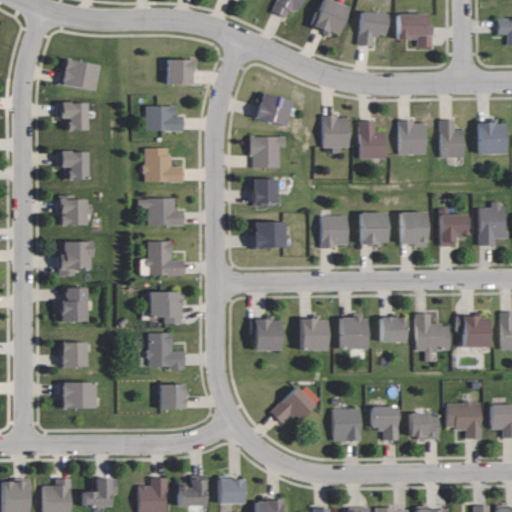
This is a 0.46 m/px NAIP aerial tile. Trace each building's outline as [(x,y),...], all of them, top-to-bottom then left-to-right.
[(274,0),(299,0),(295,9),(291,7),(290,9),(287,8),(283,15),(270,9),(274,0)] [(308,24),(317,0),(332,0),(346,5),(335,33),(329,30),(327,34),(321,32),(322,30),(308,24)] [(359,7),(384,10),(382,32),(376,31),(376,36),(371,35),(370,45),(355,43),(359,7)] [(423,12),(423,22),(428,22),(428,45),(414,45),(414,37),(394,37),(394,12),(423,12)] [(511,44),(504,44),(503,33),(494,33),(494,18),(511,18),(511,44)] [(96,64),(91,89),(56,82),(59,68),(60,69),(63,58),(96,64)] [(164,58),(190,58),(190,66),(193,66),(193,72),(188,72),(188,82),(164,82),(164,58)] [(281,124),(251,116),(255,100),(257,100),(259,91),(288,99),(281,124)] [(83,128),(63,128),(63,114),(54,115),(54,100),(83,100),(83,128)] [(142,104),(172,104),(172,113),(170,113),(170,114),(180,114),(180,128),(142,129),(142,104)] [(346,116),(346,145),(320,145),(320,113),(334,112),(334,116),(346,116)] [(501,120),(501,150),(476,150),(475,119),(488,119),(488,116),(495,116),(495,120),(501,120)] [(451,128),(460,128),(460,154),(438,155),(438,130),(436,130),(436,117),(451,117),(451,128)] [(382,129),(382,156),(357,156),(356,131),(355,131),(355,119),(372,118),(372,129),(382,129)] [(397,152),(396,123),(395,123),(395,119),(410,118),(410,122),(422,121),(423,152),(397,152)] [(276,145),(276,167),(249,166),(250,155),(246,155),(247,135),(282,136),(282,146),(276,145)] [(165,147),(165,154),(169,154),(169,164),(181,164),(181,180),(143,181),(143,172),(141,172),(141,164),(142,164),(142,147),(165,147)] [(84,151),(84,178),(61,177),(62,166),(55,166),(55,151),(84,151)] [(273,199),(264,199),(264,203),(248,203),(248,187),(247,187),(247,175),(273,175),(273,199)] [(62,193),(71,193),(71,196),(81,196),(81,202),(89,202),(88,212),(81,212),(81,222),(57,222),(57,210),(55,210),(55,196),(56,196),(56,193),(62,193)] [(145,223),(145,205),(134,205),(134,197),(172,197),(172,208),(180,208),(180,223),(145,223)] [(504,235),(491,235),(491,242),(475,242),(475,230),(476,230),(476,205),(488,205),(488,200),(498,200),(498,204),(501,204),(501,228),(504,228),(504,235)] [(436,206),(446,206),(446,210),(464,210),(464,231),(457,231),(457,234),(451,234),(451,243),(436,243),(436,206)] [(357,211),(382,210),(382,240),(377,240),(377,245),(370,245),(370,242),(358,243),(357,211)] [(398,210),(423,210),(423,245),(412,245),(412,242),(398,242),(398,210)] [(344,212),(344,242),(331,242),(331,245),(318,246),(317,213),(344,212)] [(279,219),(280,244),(265,244),(265,246),(249,246),(248,234),(246,234),(246,226),(250,226),(249,219),(279,219)] [(72,274),(57,274),(57,252),(61,252),(61,241),(90,240),(90,254),(86,254),(86,267),(72,267),(72,274)] [(145,240),(167,240),(167,247),(169,247),(169,252),(168,252),(168,258),(179,258),(179,272),(145,273),(145,265),(141,265),(141,257),(145,257),(145,240)] [(83,286),(83,320),(59,321),(59,313),(56,313),(56,299),(61,299),(61,286),(83,286)] [(145,289),(174,289),(174,295),(180,295),(180,303),(177,303),(177,321),(161,322),(161,315),(146,315),(145,289)] [(485,313),(485,344),(461,344),(460,329),(454,329),(454,312),(471,312),(471,310),(479,310),(479,313),(485,313)] [(511,347),(498,347),(498,310),(511,310),(511,320),(511,347)] [(337,314),(353,314),(353,312),(359,312),(359,315),(362,315),(363,345),(337,345),(337,314)] [(427,312),(427,321),(438,321),(438,324),(446,324),(446,347),(430,347),(430,359),(422,359),(422,348),(413,348),(413,312),(427,312)] [(276,318),(277,348),(251,348),(251,333),(248,333),(248,316),(263,316),(263,314),(271,314),(271,318),(276,318)] [(297,348),(297,317),(308,317),(308,314),(316,314),(316,318),(322,318),(323,348),(297,348)] [(378,339),(378,316),(402,315),(402,339),(378,339)] [(145,332),(168,332),(168,351),(180,351),(181,368),(166,368),(166,365),(146,365),(145,357),(143,357),(143,349),(146,349),(145,332)] [(83,364),(59,365),(58,341),(83,340),(83,364)] [(92,406),(59,407),(59,381),(91,381),(92,406)] [(156,405),(156,381),(180,381),(180,389),(184,389),(184,394),(180,394),(180,405),(156,405)] [(304,386),(316,398),(297,417),(293,413),(291,414),(287,411),(278,419),(269,410),(293,386),(298,391),(304,386)] [(476,400),(477,435),(462,435),(462,427),(451,427),(451,424),(444,424),(443,400),(460,400),(460,399),(468,398),(468,400),(476,400)] [(511,400),(511,436),(499,436),(499,426),(488,426),(488,401),(511,400)] [(394,402),(394,438),(380,438),(380,428),(374,428),(374,423),(368,423),(368,402),(394,402)] [(357,407),(357,439),(330,439),(330,407),(357,407)] [(436,437),(414,438),(414,434),(409,434),(409,412),(435,412),(436,437)] [(202,503),(176,503),(176,483),(183,483),(183,481),(187,481),(187,474),(204,474),(204,490),(202,490),(202,503)] [(109,475),(109,477),(113,477),(113,491),(108,491),(108,502),(82,502),(81,488),(94,488),(94,475),(109,475)] [(134,483),(147,483),(147,475),(163,475),(163,490),(161,490),(161,511),(134,511),(134,483)] [(240,500),(215,500),(215,476),(239,476),(239,478),(242,478),(242,492),(240,492),(240,500)] [(69,478),(68,511),(42,511),(42,485),(54,485),(54,477),(69,478)] [(25,511),(0,511),(0,481),(10,480),(10,478),(25,478),(25,511)] [(252,511),(252,498),(258,498),(258,495),(266,495),(266,497),(281,497),(281,511),(252,511)]
